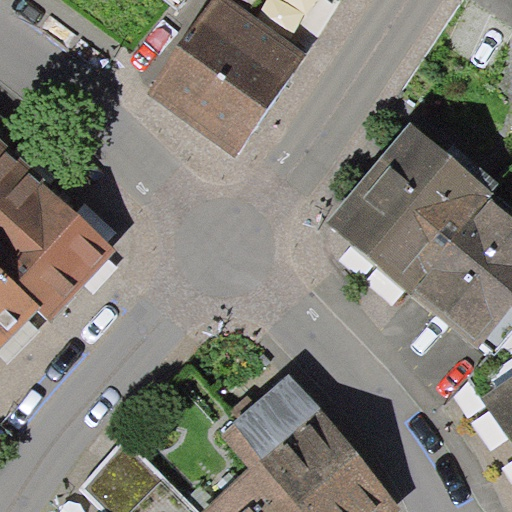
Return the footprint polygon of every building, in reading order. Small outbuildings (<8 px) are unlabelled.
[(354,0),(322,0),(345,15),(354,0)] [(151,91),(248,160),(306,80),(209,11),(151,91)] [(511,205),(430,131),(343,225),(484,353),(511,322),(511,205)] [(110,246),(0,143),(0,250),(56,303),(110,246)] [(0,359),(56,303),(0,250),(0,359)] [(393,511),(287,373),(222,431),(251,464),(199,511),(200,511),(393,511)] [(511,395),(501,402),(511,420),(511,395)] [(200,511),(199,511),(124,434),(79,486),(104,511),(200,511)]
